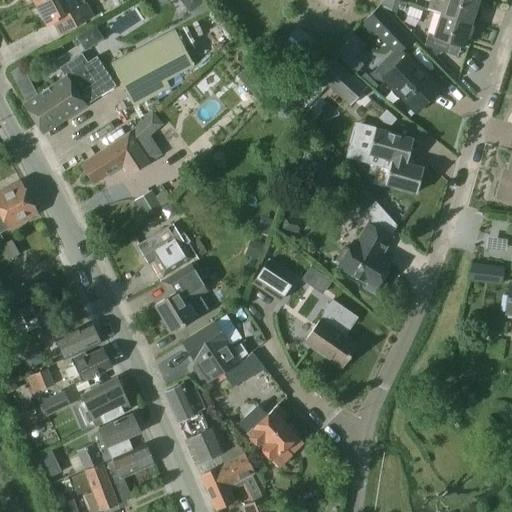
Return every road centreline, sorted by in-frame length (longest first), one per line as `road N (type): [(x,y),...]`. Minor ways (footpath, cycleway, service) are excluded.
road 1 (tertiary): [(194,511),(62,222),(0,109)]
road 2 (residential): [(364,436),(416,309),(511,16)]
road 3 (residential): [(268,346),(297,391),(364,436)]
